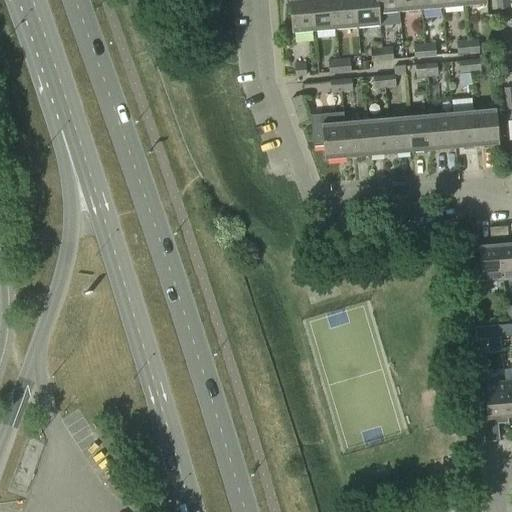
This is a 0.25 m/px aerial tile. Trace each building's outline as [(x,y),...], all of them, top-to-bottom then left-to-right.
[(312,0),(289,0),(292,33),(315,31),(312,0)] [(333,0),(312,0),(315,31),(336,29),(333,0)] [(355,0),(333,0),(336,29),(358,28),(355,0)] [(376,0),(355,0),(358,28),(380,26),(379,14),(378,14),(376,0)] [(398,0),(376,0),(378,14),(379,14),(400,12),(398,0)] [(420,0),(398,0),(400,12),(421,10),(420,0)] [(441,0),(420,0),(421,10),(443,8),(441,0)] [(463,0),(441,0),(443,8),(464,7),(463,0)] [(508,0),(496,0),(497,10),(509,9),(508,0)] [(478,40),(467,41),(468,53),(479,52),(478,40)] [(467,41),(456,42),(457,54),(468,53),(467,41)] [(434,44),(424,45),(425,57),(435,56),(434,44)] [(424,45),(413,46),(414,58),(425,57),(424,45)] [(391,48),(381,49),(382,61),(393,60),(391,48)] [(381,49),(370,50),(371,62),(382,61),(381,49)] [(349,60),(338,61),(339,73),(350,72),(349,60)] [(479,60),(469,61),(470,73),(480,72),(479,60)] [(338,61),(327,62),(328,74),(339,73),(338,61)] [(469,61),(458,62),(459,74),(470,73),(469,61)] [(305,64),(294,65),(295,77),(306,76),(305,64)] [(436,64),(426,65),(427,77),(437,76),(436,64)] [(426,65),(415,66),(416,78),(427,77),(426,65)] [(394,76),(383,77),(384,89),(395,88),(394,76)] [(383,77),(372,78),(373,90),(384,89),(383,77)] [(351,80),(340,81),(341,93),(352,92),(351,80)] [(340,81),(329,82),(330,94),(341,93),(340,81)] [(495,109),(473,111),(476,147),(498,145),(495,109)] [(476,147),(473,111),(451,113),(454,149),(476,147)] [(454,149),(451,113),(430,115),(433,151),(454,149)] [(347,158),(344,122),(343,114),(310,117),(313,147),(323,146),(324,160),(347,158)] [(433,151),(430,115),(408,116),(411,152),(433,151)] [(411,152),(408,116),(387,118),(390,154),(411,152)] [(390,154),(387,118),(365,120),(368,156),(390,154)] [(368,156),(365,120),(344,122),(347,158),(368,156)] [(507,227),(498,228),(499,238),(508,238),(507,227)] [(498,228),(489,229),(490,239),(499,238),(498,228)] [(511,243),(499,244),(502,281),(511,280),(511,243)] [(479,264),(471,264),(473,290),(482,289),(482,283),(502,281),(499,244),(478,246),(479,264)] [(508,324),(499,325),(500,335),(509,334),(508,324)] [(499,325),(490,325),(491,336),(500,335),(499,325)] [(485,398),(481,399),(483,420),(508,418),(504,382),(484,384),(485,398)]
